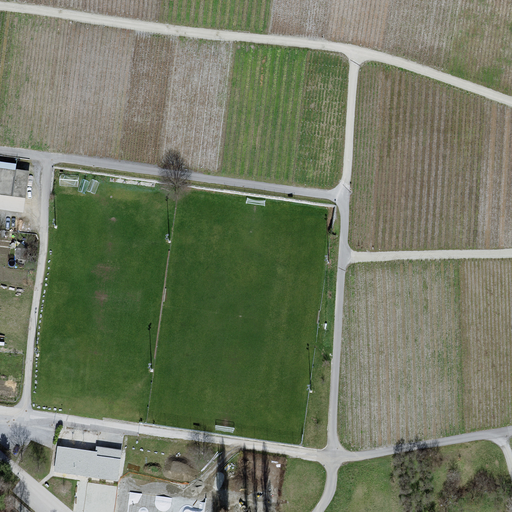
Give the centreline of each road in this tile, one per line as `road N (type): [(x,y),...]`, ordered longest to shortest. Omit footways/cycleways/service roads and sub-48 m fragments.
road 1 (track): [(511,103),(294,43),(0,7)]
road 2 (track): [(353,55),(331,459)]
road 3 (unclassified): [(0,150),(344,198)]
road 4 (unclassified): [(331,459),(0,413)]
road 5 (track): [(511,432),(331,459)]
road 6 (track): [(341,264),(511,255)]
